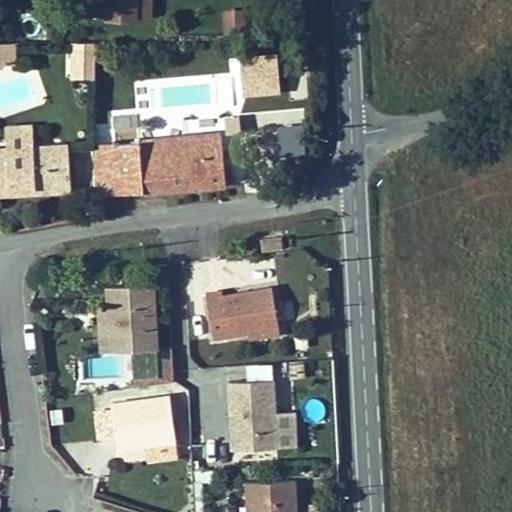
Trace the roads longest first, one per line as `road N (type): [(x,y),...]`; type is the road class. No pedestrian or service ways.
road 1 (residential): [(352,192),(0,240)]
road 2 (tertiary): [(352,192),(370,511)]
road 3 (unknown): [(165,215),(207,464)]
road 4 (residential): [(0,294),(26,448),(27,511)]
road 5 (unclassified): [(352,133),(511,98)]
road 6 (tertiary): [(342,0),(352,133)]
